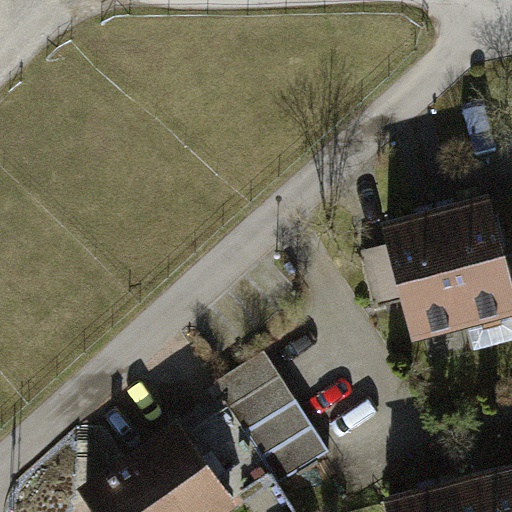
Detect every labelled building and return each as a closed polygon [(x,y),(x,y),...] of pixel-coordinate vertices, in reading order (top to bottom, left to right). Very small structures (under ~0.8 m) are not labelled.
[(511,193),(438,212),(467,318),(511,306),(511,292),(503,258),(511,255),(511,193)] [(416,331),(467,318),(438,212),(388,225),(393,242),(363,250),(378,307),(407,299),(416,331)] [(331,450),(266,350),(215,383),(280,483),(331,450)] [(179,427),(87,491),(101,511),(215,511),(231,501),(179,427)] [(511,511),(511,468),(489,475),(498,511),(511,511)] [(498,511),(489,475),(440,487),(446,511),(498,511)] [(446,511),(440,487),(391,500),(394,511),(446,511)]
